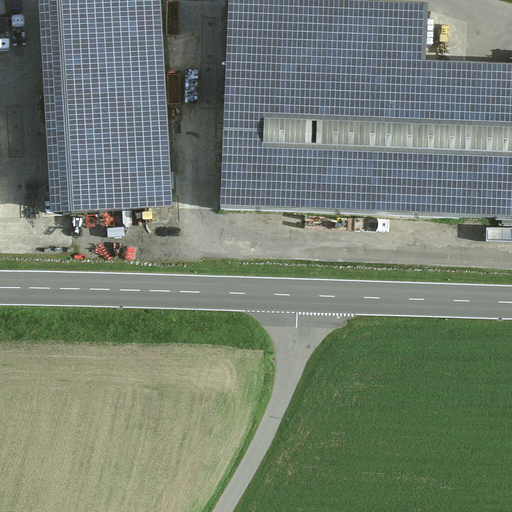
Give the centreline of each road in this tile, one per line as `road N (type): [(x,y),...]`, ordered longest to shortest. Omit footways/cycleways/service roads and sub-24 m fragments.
road 1 (primary): [(0,288),(298,295)]
road 2 (unclassified): [(298,295),(291,363),(273,417),(223,511)]
road 3 (primary): [(298,295),(511,302)]
